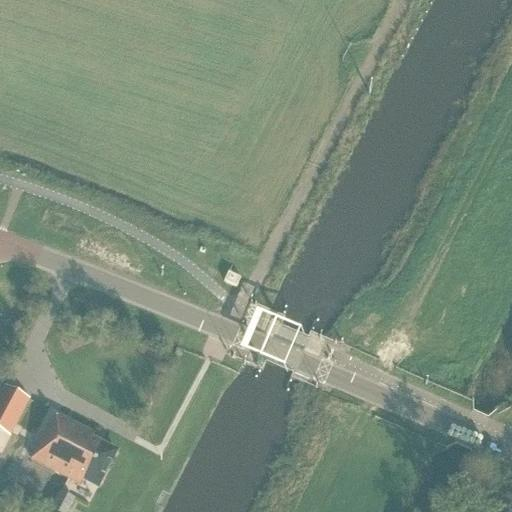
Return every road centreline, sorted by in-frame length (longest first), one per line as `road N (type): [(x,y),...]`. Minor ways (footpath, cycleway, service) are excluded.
road 1 (secondary): [(511,453),(0,242)]
road 2 (track): [(226,330),(401,0)]
